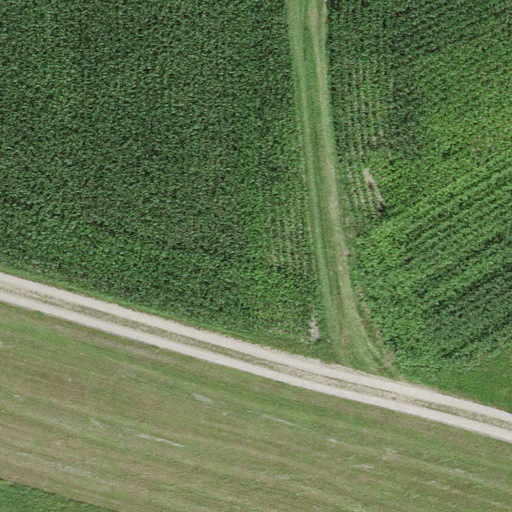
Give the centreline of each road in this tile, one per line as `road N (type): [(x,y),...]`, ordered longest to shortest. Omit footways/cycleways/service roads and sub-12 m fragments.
road 1 (track): [(511,433),(0,293)]
road 2 (track): [(307,0),(321,384)]
